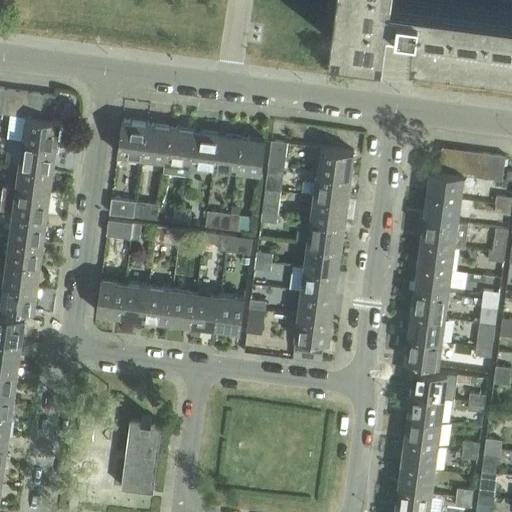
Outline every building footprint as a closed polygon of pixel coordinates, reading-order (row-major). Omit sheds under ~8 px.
[(339,0),(339,3),(337,3),(337,5),(339,6),(335,38),(333,38),(333,40),(379,46),(382,20),(416,24),(413,45),(415,46),(416,44),(448,48),(448,50),(450,50),(450,48),(483,52),(483,54),(485,55),(485,53),(511,56),(511,5),(473,0),(339,0)] [(14,113),(17,89),(5,87),(1,111),(14,113)] [(27,114),(30,90),(17,89),(14,113),(26,114),(27,114)] [(40,116),(43,92),(30,90),(27,114),(40,116)] [(53,117),(56,94),(43,92),(40,116),(53,117)] [(40,116),(27,114),(26,114),(23,137),(57,142),(60,118),(53,117),(40,116)] [(141,155),(146,121),(122,118),(117,152),(141,155)] [(165,158),(170,125),(146,121),(141,155),(165,158)] [(188,173),(194,128),(170,125),(165,158),(164,170),(188,173)] [(194,128),(189,161),(214,164),(218,131),(194,128)] [(238,168),(242,135),(218,131),(214,164),(238,168)] [(262,171),(267,138),(242,135),(238,168),(262,171)] [(53,165),(57,142),(23,137),(20,161),(53,165)] [(285,165),(288,141),(272,139),(269,163),(285,165)] [(354,150),(321,146),(317,169),(351,174),(354,150)] [(452,172),(455,148),(442,146),(439,170),(452,172)] [(465,173),(468,150),(455,148),(452,172),(464,173),(465,173)] [(478,175),(481,151),(468,150),(465,173),(478,175)] [(490,176),(493,153),(481,151),(478,175),(490,176)] [(503,178),(506,155),(493,153),(490,176),(503,178)] [(50,189),(53,165),(20,161),(17,184),(50,189)] [(281,189),(285,165),(269,163),(266,187),(281,189)] [(348,198),(351,174),(317,169),(314,194),(348,198)] [(452,172),(439,170),(430,169),(427,193),(461,198),(464,173),(452,172)] [(47,213),(50,189),(17,184),(4,183),(1,207),(13,209),(47,213)] [(278,213),(281,189),(266,187),(263,211),(278,213)] [(458,220),(461,198),(427,193),(424,215),(458,220)] [(511,203),(511,198),(511,194),(497,193),(496,201),(511,203)] [(344,222),(348,198),(314,194),(311,217),(344,222)] [(134,214),(136,199),(111,196),(109,211),(129,214),(134,214)] [(160,201),(136,199),(134,214),(157,217),(160,201)] [(233,211),(232,211),(230,227),(252,230),(254,214),(240,212),(241,206),(245,207),(245,202),(234,200),(233,211)] [(510,212),(511,203),(496,201),(495,210),(510,212)] [(182,220),(184,205),(175,203),(173,219),(182,220)] [(192,206),(184,205),(182,220),(190,221),(192,206)] [(230,227),(232,211),(208,208),(206,223),(230,227)] [(44,238),(47,213),(13,209),(10,233),(44,238)] [(277,220),(278,213),(263,211),(262,218),(277,220)] [(469,221),(458,220),(424,215),(421,240),(455,244),(465,246),(469,221)] [(109,217),(107,232),(131,236),(133,220),(109,217)] [(341,246),(344,222),(311,217),(308,241),(341,246)] [(140,237),(142,221),(133,220),(131,236),(140,237)] [(179,242),(181,227),(157,224),(155,239),(179,242)] [(493,249),(505,251),(508,227),(496,225),(494,237),(494,244),(493,249)] [(187,243),(189,228),(181,227),(179,242),(187,243)] [(227,249),(229,233),(205,230),(203,239),(219,241),(218,247),(227,249)] [(41,261),(44,238),(10,233),(7,256),(41,261)] [(235,250),(237,234),(229,233),(227,249),(233,249),(235,250)] [(252,236),(243,235),(241,250),(250,252),(252,236)] [(451,270),(455,244),(421,240),(418,265),(451,270)] [(338,270),(341,246),(308,241),(305,265),(338,270)] [(273,251),(258,249),(256,259),(271,261),(273,251)] [(504,259),(505,251),(493,249),(489,249),(488,257),(504,259)] [(37,286),(41,261),(7,256),(4,281),(37,286)] [(271,268),(271,261),(256,259),(255,266),(271,268)] [(293,264),(290,287),(301,289),(334,293),(338,270),(305,265),(293,264)] [(448,293),(451,270),(418,265),(415,288),(448,293)] [(122,313),(126,279),(101,276),(96,310),(122,313)] [(145,316),(150,282),(126,279),(122,313),(145,316)] [(37,286),(4,281),(0,280),(0,305),(34,310),(37,286)] [(169,320),(173,286),(150,282),(145,316),(169,320)] [(193,323),(198,289),(173,286),(169,320),(193,323)] [(445,317),(448,293),(415,288),(411,312),(445,317)] [(499,299),(500,290),(484,288),(483,297),(499,299)] [(217,326),(221,292),(198,289),(193,323),(217,326)] [(331,317),(334,293),(301,289),(298,312),(331,317)] [(246,295),(245,295),(221,292),(217,326),(241,330),(246,295)] [(267,299),(252,297),(251,297),(250,307),(265,310),(267,299)] [(495,323),(499,299),(483,297),(480,321),(495,323)] [(262,333),(265,310),(250,307),(247,331),(262,333)] [(26,315),(0,311),(0,336),(22,339),(26,315)] [(296,336),(293,357),(322,360),(324,342),(327,342),(331,317),(298,312),(295,336),(296,336)] [(442,341),(445,317),(411,312),(408,336),(442,341)] [(511,317),(503,316),(502,324),(511,325),(511,317)] [(511,334),(511,325),(502,324),(500,333),(511,334)] [(493,346),(494,337),(478,335),(477,344),(493,346)] [(0,360),(19,363),(22,339),(0,336),(0,360)] [(439,365),(442,341),(408,336),(405,360),(439,365)] [(491,355),(493,346),(477,344),(476,352),(491,355)] [(0,385),(16,388),(19,363),(0,360),(0,385)] [(511,365),(496,364),(495,372),(511,374),(511,365)] [(414,368),(411,392),(445,397),(445,395),(454,397),(457,373),(448,372),(414,368)] [(510,382),(511,374),(495,372),(494,381),(510,382)] [(0,409),(12,411),(16,388),(0,385),(0,409)] [(486,392),(471,390),(470,399),(485,401),(486,392)] [(442,419),(445,397),(411,392),(408,415),(442,419)] [(484,409),(485,401),(470,399),(469,407),(484,409)] [(0,433),(9,434),(12,411),(0,409),(0,433)] [(129,417),(125,452),(121,485),(153,489),(161,421),(151,420),(151,415),(141,414),(140,419),(129,417)] [(438,443),(442,419),(408,415),(405,439),(438,443)] [(0,457),(6,458),(9,434),(0,433),(0,457)] [(502,438),(487,436),(486,445),(501,447),(502,438)] [(479,449),(480,440),(464,438),(463,447),(479,449)] [(435,467),(438,443),(405,439),(402,463),(435,467)] [(486,445),(482,469),(498,471),(501,447),(486,445)] [(478,456),(479,449),(463,447),(462,454),(478,456)] [(432,491),(435,467),(402,463),(398,487),(432,491)] [(498,471),(482,469),(479,492),(495,494),(498,471)] [(472,496),(474,487),(458,485),(457,494),(472,496)] [(406,511),(429,511),(432,491),(398,487),(395,511),(406,511)] [(492,511),(495,494),(479,492),(476,511),(492,511)] [(471,505),(472,496),(457,494),(456,502),(471,505)]
